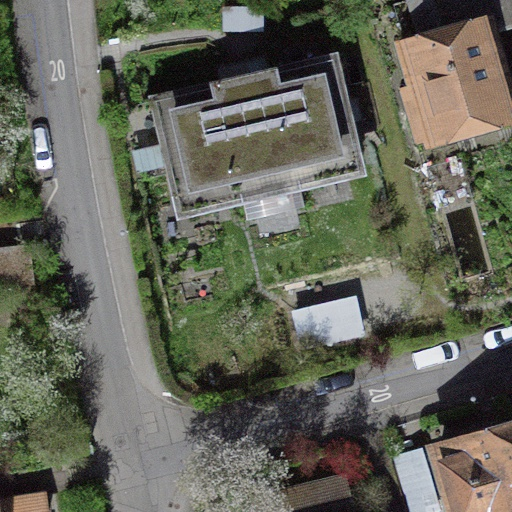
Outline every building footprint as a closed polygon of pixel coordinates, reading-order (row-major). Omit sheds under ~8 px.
[(511,117),(488,21),(390,46),(419,162),(469,149),(511,138),(511,117)] [(370,182),(341,59),(278,73),(307,196),(370,182)] [(307,196),(278,73),(215,88),(244,211),(307,196)] [(244,211),(215,88),(152,102),(181,225),(244,211)] [(357,296),(293,312),(301,341),(365,326),(357,296)] [(511,511),(511,425),(460,440),(419,451),(436,511),(511,511)] [(354,511),(347,481),(264,500),(267,511),(354,511)] [(0,511),(46,511),(44,495),(0,501),(0,511)]
